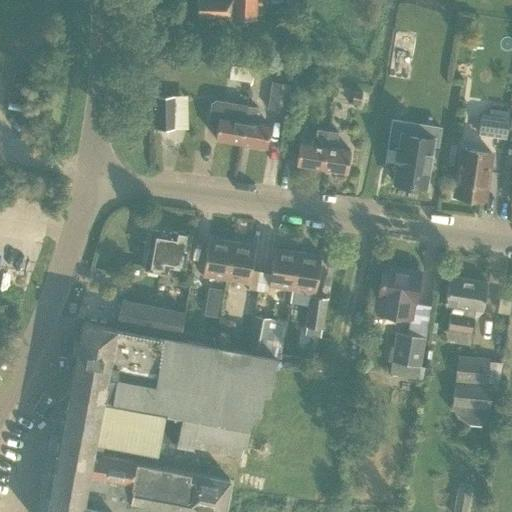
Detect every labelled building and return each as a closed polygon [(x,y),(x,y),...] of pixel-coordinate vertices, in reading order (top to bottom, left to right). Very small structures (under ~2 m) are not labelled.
[(196,0),(196,17),(232,17),(262,18),(262,3),(256,3),(255,0),(196,0)] [(394,33),(387,80),(409,83),(416,36),(394,33)] [(229,64),(228,79),(248,81),(249,66),(229,64)] [(268,109),(288,112),(293,84),(272,81),(268,109)] [(351,103),(361,104),(363,91),(353,90),(351,103)] [(174,94),(155,94),(156,127),(175,127),(174,94)] [(215,101),(211,103),(208,122),(211,126),(216,127),(214,139),(240,143),(246,106),(215,101)] [(249,118),(256,116),(257,107),(246,106),(240,143),(265,147),(269,125),(249,122),(249,118)] [(478,135),(508,139),(511,116),(508,116),(509,110),(496,108),(495,114),(482,112),(478,135)] [(395,165),(393,182),(408,184),(408,187),(420,189),(421,186),(425,187),(431,144),(437,144),(439,126),(417,123),(415,135),(400,133),(398,148),(396,147),(393,165),(395,165)] [(321,168),(327,131),(316,129),(315,137),(319,141),(319,145),(299,142),(296,164),(321,168)] [(338,132),(327,131),(321,168),(346,172),(350,150),(330,147),(331,143),(337,140),(338,132)] [(490,152),(461,148),(454,195),(483,199),(490,152)] [(169,232),(150,228),(142,271),(166,275),(168,267),(184,270),(190,234),(185,233),(184,231),(177,230),(175,231),(169,232)] [(231,241),(208,238),(202,276),(225,279),(231,241)] [(257,290),(260,271),(250,269),(254,245),(231,241),(225,279),(248,283),(247,289),(257,290)] [(270,272),(260,271),(257,290),(267,292),(268,286),(291,290),(297,252),(274,248),(270,272)] [(297,252),(291,290),(314,293),(320,255),(297,252)] [(377,297),(379,297),(376,313),(413,319),(416,303),(414,303),(419,271),(382,265),(377,297)] [(486,282),(448,276),(444,304),(451,305),(448,330),(471,333),(475,309),(482,310),(486,282)] [(216,316),(221,289),(208,287),(203,314),(216,316)] [(236,288),(238,314),(247,314),(246,288),(236,288)] [(306,327),(324,330),(329,297),(311,294),(306,327)] [(176,336),(181,312),(121,300),(116,324),(176,336)] [(270,357),(280,359),(287,321),(255,315),(249,345),(271,350),(270,357)] [(229,335),(234,322),(224,318),(219,331),(229,335)] [(82,322),(46,511),(109,511),(110,509),(80,504),(89,455),(92,455),(95,442),(156,454),(159,439),(241,453),(247,423),(256,425),(261,393),(268,394),(274,358),(82,322)] [(306,333),(294,339),(299,349),(312,343),(306,333)] [(421,378),(423,367),(427,338),(394,333),(389,361),(392,362),(390,373),(421,378)] [(443,367),(440,354),(428,357),(430,369),(443,367)] [(482,424),(488,411),(491,385),(496,386),(499,362),(458,358),(452,407),(457,415),(468,423),(482,424)] [(134,464),(92,455),(89,455),(80,504),(110,509),(109,511),(182,511),(222,511),(229,479),(134,463),(134,464)] [(454,511),(468,511),(472,493),(458,490),(454,511)]
